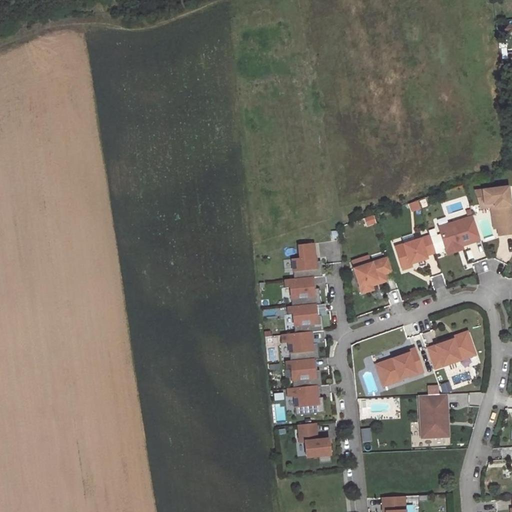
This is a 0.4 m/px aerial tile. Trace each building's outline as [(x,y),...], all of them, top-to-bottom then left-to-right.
[(511,26),(506,21),(498,30),(507,37),(511,30),(511,26)] [(511,226),(511,221),(507,187),(474,191),(479,205),(494,203),(497,228),(511,226)] [(494,203),(479,205),(480,209),(490,207),(493,229),(497,228),(494,203)] [(480,239),(472,216),(438,227),(446,251),(461,246),(480,239)] [(511,233),(511,226),(497,228),(498,236),(511,233)] [(434,252),(429,235),(395,247),(401,266),(410,263),(426,258),(425,255),(434,252)] [(283,259),(284,271),(295,270),(296,276),(321,274),(320,261),(316,261),(314,242),(296,243),(297,258),(283,259)] [(447,254),(462,249),(461,246),(446,251),(447,254)] [(383,274),(391,271),(387,257),(353,268),(361,292),(369,290),(367,283),(376,280),(375,277),(384,275),(383,274)] [(313,277),(283,278),(283,287),(290,286),(291,305),(285,305),(286,313),(292,313),(293,326),(318,325),(316,289),(314,289),(313,277)] [(315,356),(314,331),(280,333),(281,343),(291,342),(292,357),(315,356)] [(466,331),(440,341),(441,343),(452,339),(453,343),(468,337),(466,331)] [(431,365),(473,351),(468,337),(453,343),(452,339),(441,343),(426,349),(431,365)] [(291,352),(289,343),(282,344),(283,353),(291,352)] [(415,373),(413,367),(420,365),(415,351),(400,356),(392,359),(393,362),(376,368),(382,386),(400,380),(399,378),(415,373)] [(314,357),(282,360),(284,382),(316,380),(314,357)] [(376,368),(393,362),(392,359),(375,365),(376,368)] [(420,365),(413,367),(415,373),(415,374),(422,372),(420,365)] [(316,385),(285,387),(286,410),(296,410),(296,414),(323,413),(322,396),(317,396),(316,385)] [(445,437),(443,404),(446,404),(446,394),(419,395),(421,438),(445,437)] [(318,423),(296,426),(299,446),(304,446),(306,458),(331,456),(329,439),(320,439),(318,423)] [(407,511),(406,497),(381,497),(382,510),(384,511),(407,511)]
